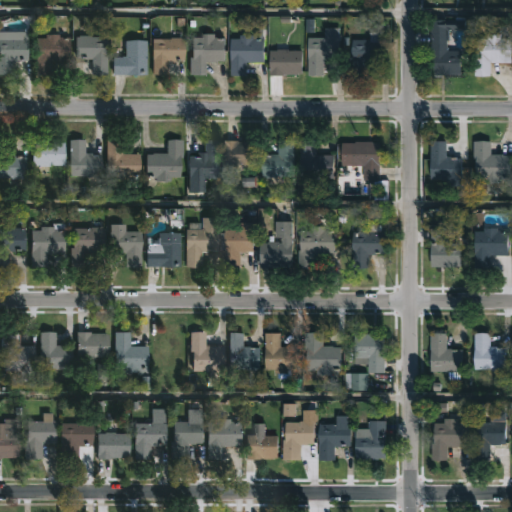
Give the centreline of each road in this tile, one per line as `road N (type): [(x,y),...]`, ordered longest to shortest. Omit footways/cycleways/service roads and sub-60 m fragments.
road 1 (residential): [(0,491),(511,494)]
road 2 (residential): [(0,110),(511,109)]
road 3 (residential): [(411,511),(410,0)]
road 4 (residential): [(0,300),(511,300)]
